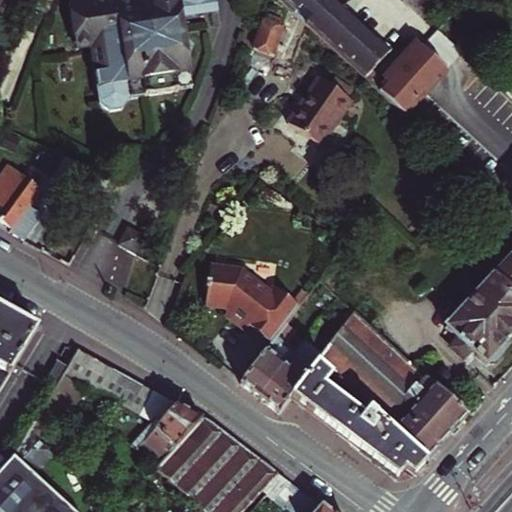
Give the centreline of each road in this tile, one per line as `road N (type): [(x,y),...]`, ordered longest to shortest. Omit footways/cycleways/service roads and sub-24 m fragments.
road 1 (residential): [(368,511),(152,352),(0,267)]
road 2 (tertiary): [(511,418),(427,511)]
